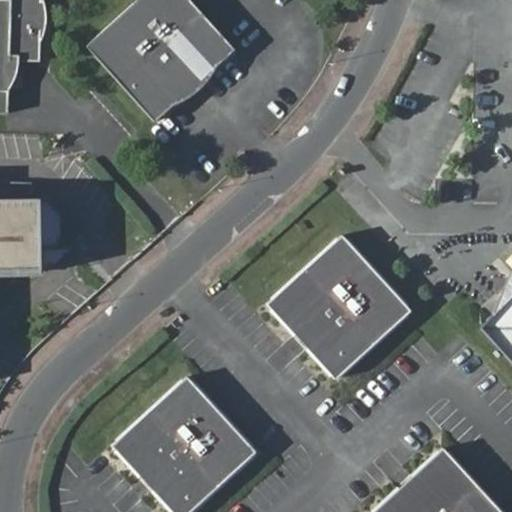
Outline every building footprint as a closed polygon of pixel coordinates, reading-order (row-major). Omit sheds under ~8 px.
[(0,0),(0,89),(8,90),(9,59),(39,60),(40,17),(45,17),(44,4),(43,0),(0,0)] [(193,0),(134,0),(85,44),(155,121),(178,100),(179,91),(205,68),(216,67),(237,47),(193,0)] [(0,271),(45,270),(43,206),(0,207),(0,271)] [(269,305),(339,381),(416,311),(346,235),(269,305)] [(511,285),(481,318),(511,354),(511,285)] [(112,449),(170,511),(196,511),(259,454),(188,379),(112,449)] [(380,511),(504,511),(448,450),(380,511)]
